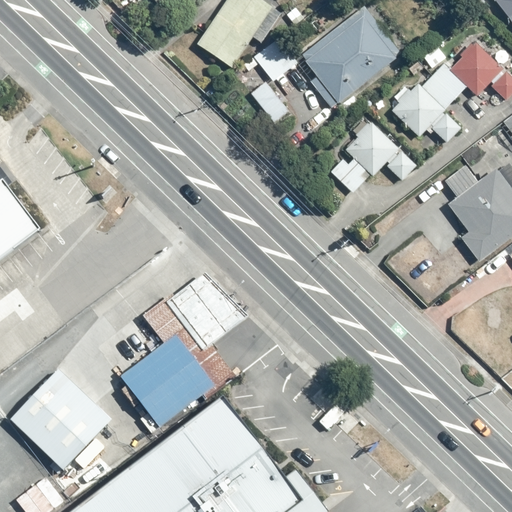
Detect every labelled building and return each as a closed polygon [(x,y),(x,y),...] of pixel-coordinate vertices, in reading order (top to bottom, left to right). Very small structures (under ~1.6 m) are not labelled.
[(152,0),(165,18),(189,0),(152,0)] [(259,0),(227,0),(197,47),(232,70),(273,9),(259,0)] [(511,0),(493,0),(511,24),(511,0)] [(337,104),(338,105),(395,61),(394,59),(401,54),(365,9),(302,59),(317,78),(310,84),(330,110),(337,104)] [(273,43),(254,57),(243,65),(249,72),(260,64),(273,82),(292,68),(273,43)] [(468,89),(477,97),(490,84),(507,101),(511,96),(511,78),(475,43),(450,71),(443,65),(432,76),(457,100),(468,89)] [(419,139),(427,131),(431,134),(434,132),(447,145),(461,130),(446,116),(444,117),(442,115),(457,100),(432,76),(421,88),(418,85),(411,93),(406,88),(395,100),(400,105),(392,112),(419,139)] [(267,80),(251,92),(275,124),(291,112),(267,80)] [(373,178),(385,166),(403,183),(417,169),(370,125),(345,152),(354,160),(348,166),(342,161),(330,173),(353,194),(370,176),(373,178)] [(448,207),(470,235),(462,241),(479,264),(511,238),(511,193),(495,171),(479,183),(467,168),(446,184),(458,199),(448,207)] [(0,199),(0,243),(21,227),(0,199)] [(193,378),(153,326),(95,369),(135,422),(193,378)] [(93,415),(38,361),(0,398),(0,414),(47,462),(93,415)] [(259,511),(280,497),(203,396),(48,511),(259,511)]
